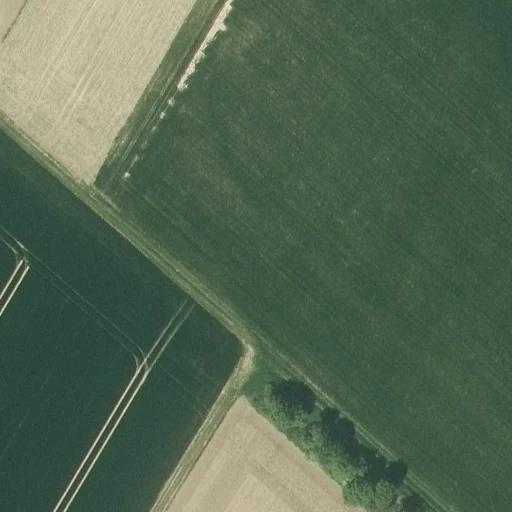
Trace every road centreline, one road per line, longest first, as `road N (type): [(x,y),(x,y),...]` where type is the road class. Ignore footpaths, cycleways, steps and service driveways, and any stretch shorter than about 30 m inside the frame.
road 1 (track): [(436,511),(0,121)]
road 2 (track): [(256,350),(156,511)]
